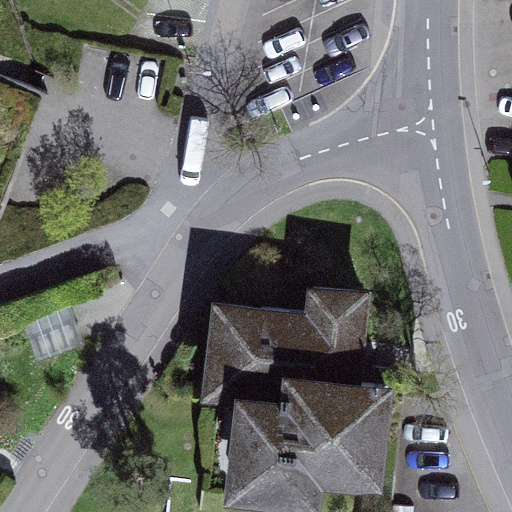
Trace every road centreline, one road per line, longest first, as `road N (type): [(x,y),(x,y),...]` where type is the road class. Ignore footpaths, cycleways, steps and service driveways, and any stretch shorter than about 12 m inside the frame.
road 1 (residential): [(29,511),(199,223)]
road 2 (residential): [(511,414),(459,286),(433,125)]
road 3 (residential): [(199,223),(223,197),(323,148),(433,125)]
road 4 (residential): [(0,282),(133,231),(199,223)]
road 5 (residential): [(433,125),(430,0)]
